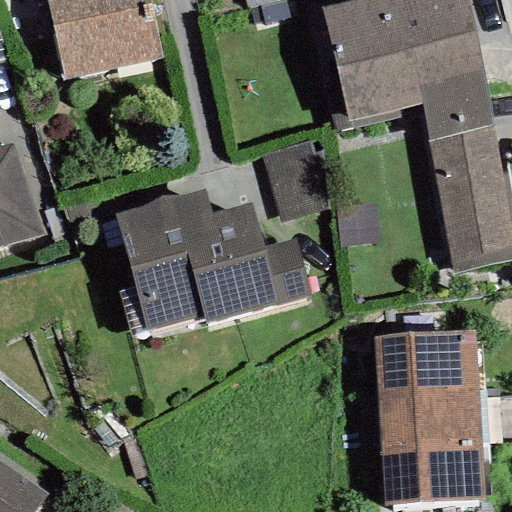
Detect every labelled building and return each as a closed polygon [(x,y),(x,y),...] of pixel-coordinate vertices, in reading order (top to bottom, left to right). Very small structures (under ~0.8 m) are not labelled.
[(137,0),(59,0),(32,6),(53,96),(154,74),(137,0)] [(457,0),(421,0),(308,26),(334,137),(408,120),(414,151),(488,138),(457,0)] [(488,138),(414,151),(437,282),(511,268),(488,138)] [(0,262),(39,248),(13,156),(0,155),(0,262)] [(241,208),(107,238),(131,349),(303,311),(290,250),(252,259),(241,208)] [(482,511),(470,354),(360,362),(371,511),(482,511)] [(42,511),(43,511),(0,481),(0,511),(42,511)]
